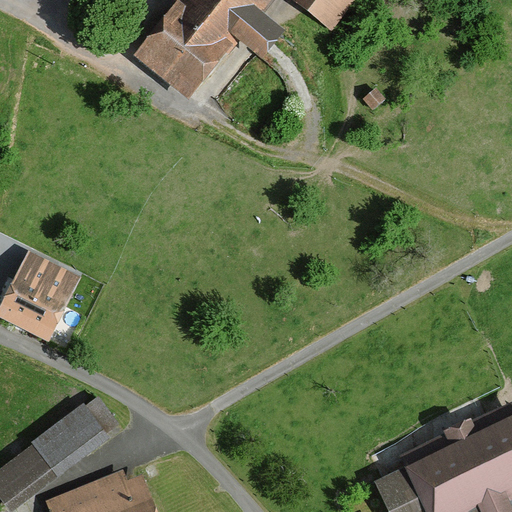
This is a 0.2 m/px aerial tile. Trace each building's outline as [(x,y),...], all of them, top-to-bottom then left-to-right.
[(187,0),(140,56),(197,104),(248,42),(272,62),(295,35),(272,16),(286,0),(187,0)] [(300,0),(338,32),(366,0),(300,0)] [(1,316),(58,343),(82,291),(25,265),(1,316)] [(0,470),(0,496),(6,506),(126,421),(106,395),(0,470)] [(511,511),(511,419),(381,477),(396,511),(511,511)] [(166,511),(149,465),(26,511),(166,511)]
